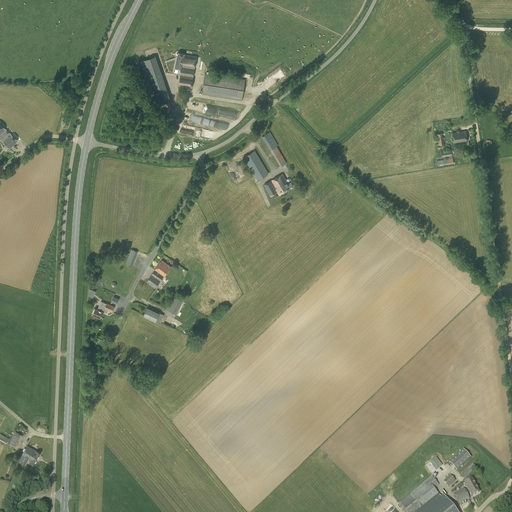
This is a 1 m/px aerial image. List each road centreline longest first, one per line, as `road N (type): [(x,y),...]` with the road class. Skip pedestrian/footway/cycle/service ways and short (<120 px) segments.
road 1 (primary): [(64,495),(87,142)]
road 2 (unclassified): [(460,28),(511,371)]
road 3 (unclassified): [(91,378),(136,282),(198,180),(199,154)]
road 4 (unclassified): [(375,0),(321,68),(224,144),(199,154)]
road 5 (primary): [(87,142),(101,86),(139,0)]
